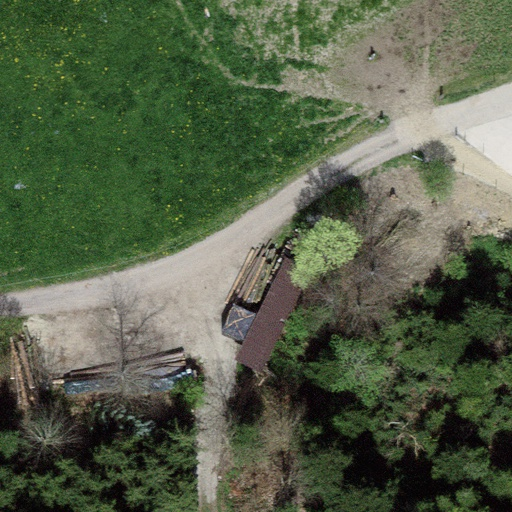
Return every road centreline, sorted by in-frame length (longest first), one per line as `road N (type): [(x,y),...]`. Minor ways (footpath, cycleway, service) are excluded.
road 1 (track): [(447,121),(316,182),(182,264),(82,294),(0,306)]
road 2 (track): [(208,511),(212,356),(208,321),(182,264)]
